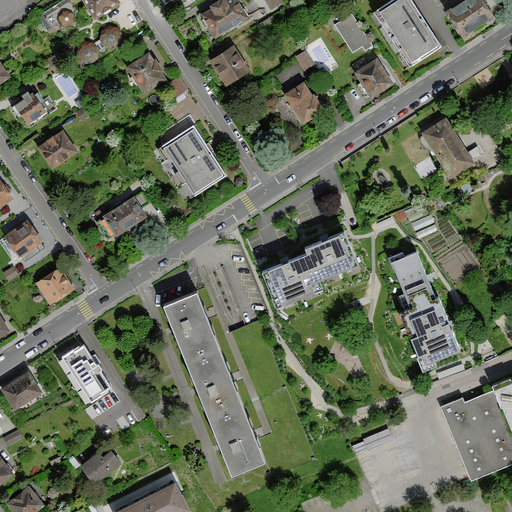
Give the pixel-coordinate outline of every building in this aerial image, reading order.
[(80,0),(62,0),(37,17),(46,31),(77,11),(73,5),(80,0)] [(117,0),(83,0),(95,18),(119,3),(117,0)] [(212,8),(201,15),(215,37),(247,17),(236,0),(224,0),(225,0),(224,0),(219,0),(211,6),(212,8)] [(409,65),(439,47),(409,0),(394,0),(376,12),(409,65)] [(481,0),(462,0),(445,12),(463,38),(494,18),(481,0)] [(371,45),(351,14),(335,25),(352,52),(362,45),(365,49),(371,45)] [(101,30),(100,38),(104,45),(113,47),(121,42),(123,34),(118,26),(109,25),(101,30)] [(78,45),(76,53),(81,61),(90,62),(98,58),(100,50),(94,42),(85,40),(78,45)] [(233,45),(210,60),(226,85),(249,70),(233,45)] [(305,50),(296,56),(304,70),(314,64),(305,50)] [(46,58),(56,74),(68,67),(58,51),(46,58)] [(148,52),(126,66),(144,93),(165,79),(160,72),(163,70),(155,59),(153,60),(148,52)] [(377,58),(354,72),(371,97),(393,83),(377,58)] [(0,62),(0,82),(10,76),(0,62)] [(169,80),(177,94),(188,88),(180,74),(169,80)] [(303,82),(285,93),(303,123),(324,110),(313,93),(310,95),(303,82)] [(16,103),(28,122),(39,114),(41,116),(54,107),(47,98),(40,103),(32,92),(29,94),(28,92),(22,95),(24,98),(16,103)] [(75,101),(79,108),(91,101),(87,94),(75,101)] [(79,108),(76,110),(81,119),(96,110),(91,101),(79,108)] [(445,117),(421,132),(450,177),(474,162),(445,117)] [(167,143),(159,149),(165,159),(170,156),(179,170),(175,173),(190,197),(225,174),(194,126),(167,143)] [(63,130),(38,147),(52,168),(77,151),(63,130)] [(0,180),(0,206),(12,198),(0,180)] [(141,191),(96,221),(107,238),(115,234),(116,236),(146,215),(141,207),(149,202),(141,191)] [(27,219),(4,234),(18,256),(41,241),(27,219)] [(307,253),(268,269),(282,303),(314,290),(310,282),(357,262),(344,231),(305,247),(307,253)] [(416,252),(392,261),(410,307),(401,311),(424,369),(436,364),(433,358),(459,348),(438,297),(435,298),(416,252)] [(22,259),(3,272),(8,281),(28,267),(22,259)] [(60,267),(36,282),(50,304),(74,288),(60,267)] [(196,291),(163,304),(174,330),(187,361),(220,348),(206,315),(196,291)] [(0,334),(9,329),(0,315),(0,334)] [(83,336),(54,356),(64,372),(59,376),(69,390),(74,387),(87,405),(116,386),(83,336)] [(220,348),(187,361),(199,391),(210,419),(243,405),(220,348)] [(28,370),(2,388),(16,408),(42,391),(28,370)] [(461,397),(440,406),(471,480),(511,462),(511,378),(511,379),(510,377),(494,384),(496,388),(464,402),(461,397)] [(243,405),(210,419),(221,447),(232,472),(265,459),(243,405)] [(19,428),(2,437),(7,445),(23,436),(19,428)] [(98,451),(81,465),(96,482),(120,462),(110,449),(102,456),(98,451)] [(0,456),(0,483),(13,472),(0,456)] [(51,481),(32,495),(43,509),(45,511),(64,497),(51,481)] [(176,482),(114,511),(178,511),(189,507),(176,482)] [(30,492),(12,506),(16,511),(38,511),(43,509),(32,495),(30,492)]
